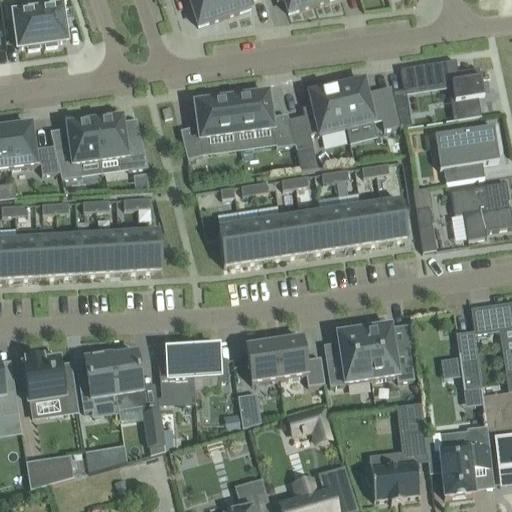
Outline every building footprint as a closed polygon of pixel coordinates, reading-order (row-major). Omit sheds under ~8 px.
[(217,0),(187,0),(198,30),(224,21),(217,0)] [(217,0),(224,21),(251,12),(246,0),(217,0)] [(314,8),(311,0),(275,0),(277,5),(283,3),(288,17),(314,8)] [(311,0),(314,8),(339,0),(311,0)] [(45,52),(58,51),(57,47),(66,46),(61,12),(38,15),(42,49),(45,49),(45,52)] [(40,53),(40,49),(42,49),(38,15),(14,18),(19,52),(27,51),(28,55),(40,53)] [(479,72),(457,76),(455,64),(400,73),(404,94),(404,95),(412,94),(412,93),(458,86),(460,100),(454,101),(457,119),(457,120),(457,124),(481,120),(480,116),(479,117),(477,99),(482,98),(481,87),(479,72)] [(401,131),(393,99),(378,103),(376,95),(374,96),(375,97),(367,99),(363,85),(336,91),(346,134),(373,128),(373,124),(381,122),(384,135),(401,131)] [(346,134),(336,91),(309,98),(312,113),(304,115),(303,112),(302,112),(304,121),(289,124),(288,118),(287,118),(296,155),(313,151),(310,139),(318,137),(319,141),(346,134)] [(296,155),(287,118),(271,121),(268,97),(231,102),(236,139),(240,154),(241,154),(239,139),(272,134),(276,152),(294,149),(295,155),(296,155)] [(200,144),(236,139),(231,102),(194,107),(197,130),(180,135),(187,164),(202,160),(200,144)] [(398,118),(402,133),(411,132),(409,117),(398,118)] [(99,166),(100,166),(126,162),(127,175),(148,172),(140,141),(125,143),(122,122),(113,123),(112,118),(100,120),(100,125),(94,125),(99,166)] [(79,169),(99,166),(94,125),(88,126),(87,122),(74,123),(75,128),(66,129),(69,153),(54,155),(59,177),(61,184),(81,181),(79,169)] [(59,177),(54,155),(53,151),(34,154),(31,129),(5,133),(10,173),(42,169),(43,179),(59,177)] [(440,174),(443,173),(446,188),(484,181),(482,167),(499,165),(494,130),(434,140),(440,174)] [(0,133),(0,174),(10,173),(5,133),(0,133)] [(387,168),(374,170),(376,180),(389,178),(387,168)] [(376,180),(374,170),(362,172),(363,182),(376,180)] [(334,176),(336,186),(348,184),(347,174),(334,176)] [(323,188),(336,186),(334,176),(321,178),(323,188)] [(308,190),(307,180),(294,182),(295,192),(308,190)] [(294,182),(281,184),(282,194),(295,192),(294,182)] [(254,189),(255,198),(268,196),(267,187),(254,189)] [(506,187),(450,196),(454,221),(450,221),(454,245),(467,243),(467,245),(486,242),(485,236),(511,231),(511,222),(510,212),(505,213),(504,206),(509,205),(506,187)] [(13,188),(0,188),(0,202),(14,202),(13,188)] [(242,200),(255,198),(254,189),(241,191),(242,200)] [(428,191),(412,194),(416,214),(429,211),(431,211),(428,191)] [(234,202),(233,192),(220,194),(222,204),(234,202)] [(150,212),(149,202),(136,203),(137,213),(150,212)] [(124,214),(137,213),(136,203),(123,204),(124,214)] [(109,205),(96,206),(96,216),(109,215),(109,205)] [(402,205),(380,209),(386,246),(407,243),(402,205)] [(96,216),(96,206),(83,206),(83,216),(96,216)] [(68,207),(55,208),(55,218),(68,217),(68,207)] [(42,219),(55,218),(55,208),(42,209),(42,219)] [(366,250),(386,246),(380,209),(360,212),(366,250)] [(2,221),(15,220),(14,210),(1,211),(2,221)] [(27,210),(14,210),(15,220),(28,220),(27,210)] [(429,211),(416,214),(418,230),(432,227),(429,211)] [(366,250),(360,212),(340,215),(346,253),(366,250)] [(320,218),(326,256),(346,253),(340,215),(320,218)] [(326,256),(320,218),(300,221),(306,259),(326,256)] [(280,224),(285,262),(306,259),(300,221),(280,224)] [(259,227),(265,265),(285,262),(280,224),(259,227)] [(239,230),(245,268),(265,265),(259,227),(239,230)] [(218,233),(224,271),(245,268),(239,230),(218,233)] [(162,275),(160,237),(138,238),(140,276),(162,275)] [(138,238),(118,239),(120,278),(140,276),(138,238)] [(100,279),(120,278),(118,239),(97,241),(100,279)] [(100,279),(97,241),(77,242),(79,280),(100,279)] [(79,280),(77,242),(57,243),(59,281),(79,280)] [(39,282),(59,281),(57,243),(36,244),(39,282)] [(36,244),(16,245),(18,284),(39,282),(36,244)] [(16,245),(0,246),(0,284),(18,284),(16,245)] [(511,308),(472,314),(472,313),(470,313),(474,336),(474,340),(476,340),(475,338),(511,332),(511,355),(503,357),(509,395),(508,395),(508,396),(511,395),(511,308)] [(408,351),(393,353),(390,331),(379,332),(378,329),(363,331),(371,385),(396,381),(397,386),(413,384),(408,351)] [(371,385),(363,331),(348,333),(348,337),(337,339),(341,362),(325,364),(330,391),(371,385)] [(474,336),(455,339),(463,395),(482,392),(474,340),(474,336)] [(274,347),(279,384),(306,380),(307,391),(325,388),(320,361),(305,364),(301,342),(300,342),(274,347)] [(274,347),(246,351),(251,388),(279,384),(274,347)] [(218,352),(192,353),(194,382),(218,381),(218,386),(228,385),(227,363),(218,364),(218,352)] [(167,367),(159,368),(160,390),(161,400),(180,399),(181,409),(195,408),(194,388),(194,382),(192,353),(166,355),(167,367)] [(136,357),(111,360),(110,361),(116,400),(115,400),(118,415),(145,411),(136,357)] [(110,361),(111,360),(111,359),(84,363),(86,378),(77,379),(83,416),(94,415),(92,404),(115,400),(116,400),(110,361)] [(27,368),(23,369),(29,406),(63,401),(65,418),(79,416),(71,367),(59,369),(58,363),(42,366),(42,362),(26,365),(27,368)] [(0,413),(1,421),(18,418),(13,381),(1,383),(0,377),(0,413)] [(256,398),(237,401),(242,433),(261,428),(256,398)] [(423,435),(420,409),(396,412),(400,438),(423,435)] [(324,412),(287,423),(287,424),(288,424),(293,439),(301,437),(302,439),(306,438),(305,436),(312,433),(327,429),(329,429),(324,412)] [(143,416),(148,451),(164,449),(162,434),(159,414),(143,416)] [(444,502),(474,499),(472,485),(471,476),(492,473),(487,430),(467,433),(465,447),(441,450),(442,456),(439,456),(444,502)] [(172,434),(162,434),(164,449),(165,455),(168,455),(173,453),(172,434)] [(511,437),(494,440),(498,472),(511,470),(511,437)] [(391,508),(401,507),(404,506),(404,502),(420,500),(417,469),(415,447),(402,448),(404,470),(371,473),(371,477),(368,479),(368,487),(372,489),(374,506),(390,504),(391,508)] [(124,450),(104,453),(107,472),(126,466),(124,450)] [(30,494),(73,482),(71,464),(45,468),(44,463),(26,466),(30,494)] [(299,505),(281,511),(332,511),(330,504),(348,499),(341,474),(338,475),(321,480),(326,498),(323,499),(316,501),(311,486),(311,485),(301,487),(294,489),(299,505)] [(269,511),(265,495),(254,499),(257,510),(251,511),(269,511)]
